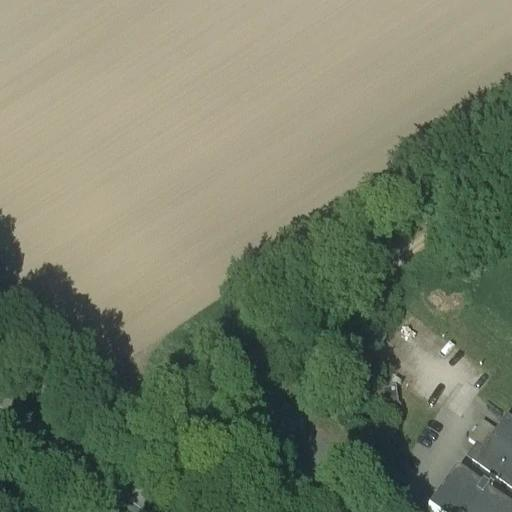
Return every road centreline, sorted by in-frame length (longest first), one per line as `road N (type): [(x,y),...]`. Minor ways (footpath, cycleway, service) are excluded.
road 1 (track): [(511,179),(251,360),(191,421),(168,458)]
road 2 (primary): [(121,511),(0,423)]
